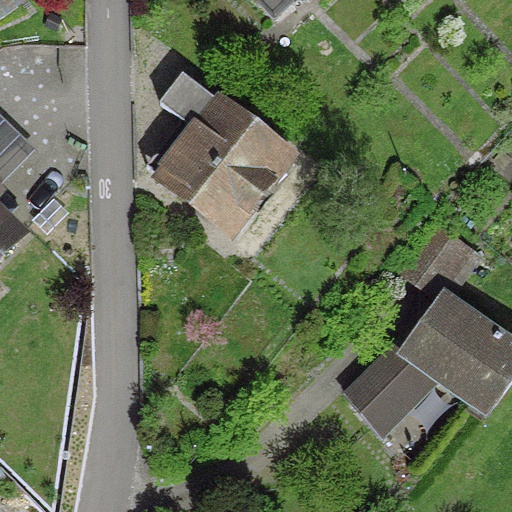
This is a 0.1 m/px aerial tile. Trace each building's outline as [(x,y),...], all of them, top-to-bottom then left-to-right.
[(247,0),(268,22),(291,0),(247,0)] [(224,236),(283,161),(177,78),(155,107),(188,133),(152,180),(224,236)] [(0,252),(13,239),(0,226),(0,252)] [(397,278),(425,297),(458,251),(431,231),(397,278)] [(425,377),(483,418),(511,377),(511,356),(495,344),(497,343),(491,339),(490,340),(436,302),(398,353),(394,348),(342,401),(368,433),(425,377)]
